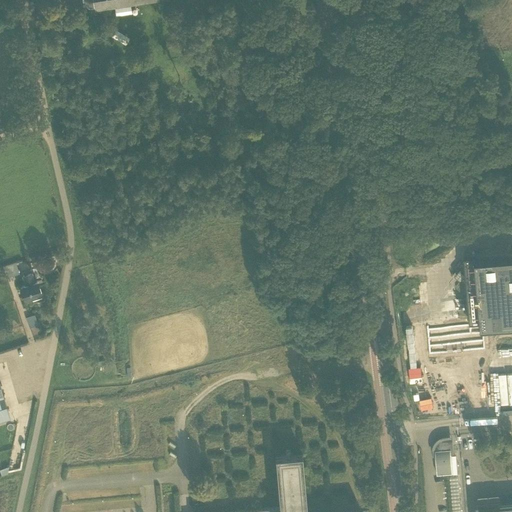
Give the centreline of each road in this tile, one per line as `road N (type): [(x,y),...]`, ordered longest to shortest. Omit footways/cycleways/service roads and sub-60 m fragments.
road 1 (unclassified): [(18,511),(69,260),(69,227),(20,0)]
road 2 (tertiary): [(405,511),(332,0)]
road 3 (track): [(179,433),(208,388),(240,375),(331,366)]
